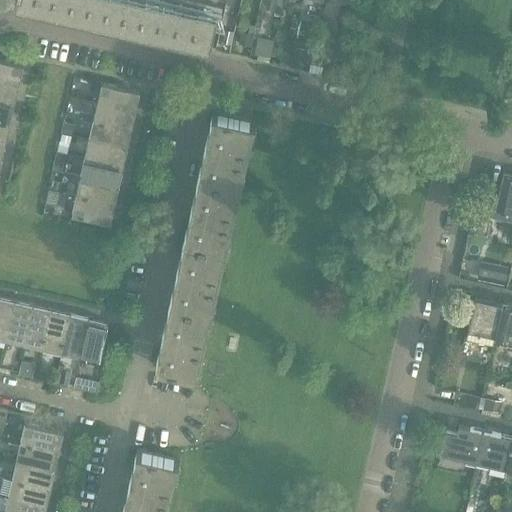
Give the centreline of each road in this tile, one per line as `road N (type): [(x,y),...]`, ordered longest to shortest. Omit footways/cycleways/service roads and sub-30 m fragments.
road 1 (residential): [(368,511),(451,129)]
road 2 (residential): [(126,420),(209,65)]
road 3 (residential): [(209,65),(244,73),(254,85),(451,129)]
road 4 (residential): [(0,26),(14,21),(209,65)]
road 5 (residential): [(126,420),(0,388)]
